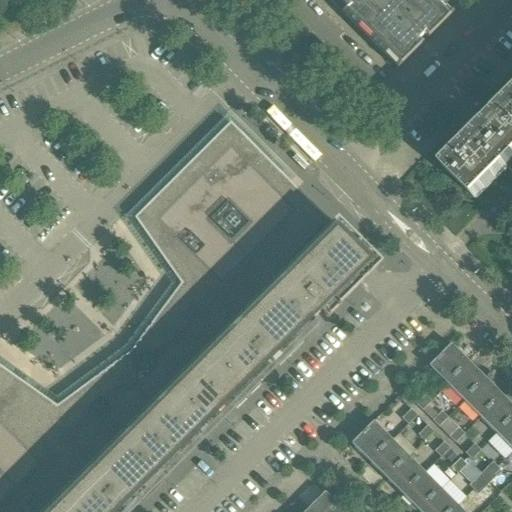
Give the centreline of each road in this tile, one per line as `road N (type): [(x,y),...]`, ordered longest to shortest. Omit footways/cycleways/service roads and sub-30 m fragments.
road 1 (residential): [(0,323),(247,71)]
road 2 (residential): [(195,511),(438,265)]
road 3 (unclassified): [(247,71),(199,22),(147,4),(0,70)]
road 4 (residential): [(404,112),(291,0)]
road 5 (residential): [(404,112),(509,5)]
road 6 (unclassified): [(346,170),(247,71)]
road 7 (unclassified): [(438,265),(346,170)]
